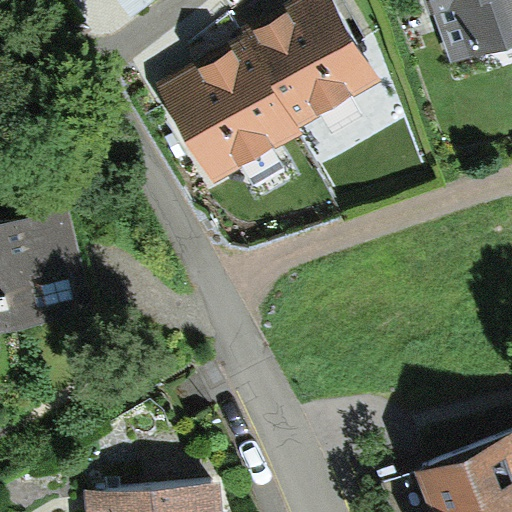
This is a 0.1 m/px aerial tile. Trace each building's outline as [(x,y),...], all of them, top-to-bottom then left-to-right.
[(335,0),(298,0),(245,31),(301,125),(382,78),(335,0)] [(511,0),(429,0),(450,59),(511,38),(511,0)] [(245,31),(158,82),(214,177),(301,125),(245,31)] [(71,200),(0,217),(0,330),(97,306),(71,200)] [(511,511),(511,432),(384,481),(395,511),(511,511)] [(228,511),(226,478),(84,485),(85,511),(228,511)]
